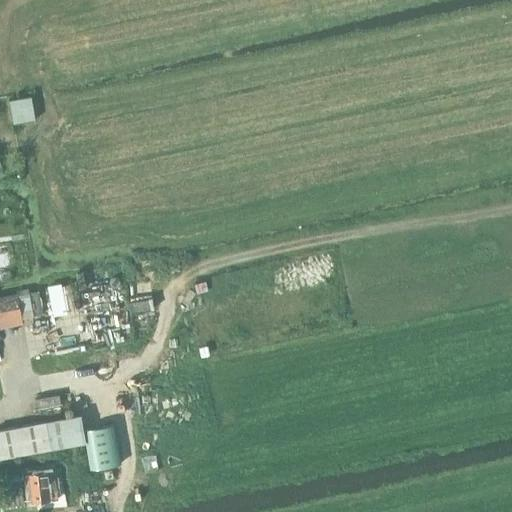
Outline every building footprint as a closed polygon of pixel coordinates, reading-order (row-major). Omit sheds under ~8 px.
[(9,99),(8,99),(12,124),(13,123),(34,119),(30,96),(9,99)] [(24,242),(5,244),(9,275),(27,273),(24,242)] [(0,275),(9,275),(5,244),(4,243),(0,244),(0,275)] [(63,281),(47,284),(53,313),(69,310),(63,281)] [(38,290),(0,297),(0,314),(2,325),(22,321),(21,318),(43,313),(38,290)] [(81,414),(46,421),(0,429),(0,457),(86,441),(81,414)] [(90,467),(113,466),(112,448),(89,449),(90,467)] [(29,475),(34,499),(60,494),(55,470),(29,475)]
